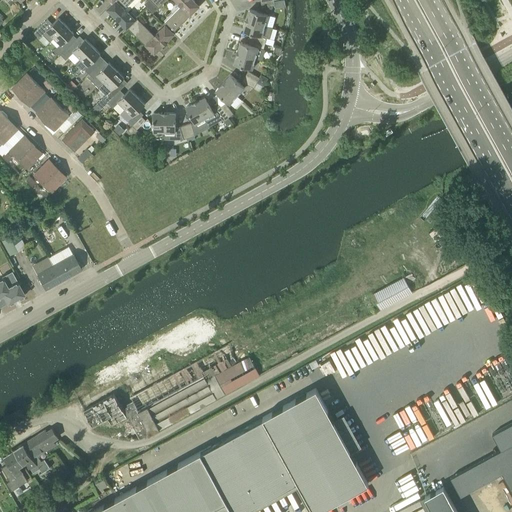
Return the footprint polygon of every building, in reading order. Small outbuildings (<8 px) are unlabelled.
[(106,9),(122,24),(126,29),(128,27),(137,18),(131,12),(129,13),(125,8),(133,0),(115,0),(112,3),(106,9)] [(173,32),(195,10),(199,6),(193,0),(175,0),(181,6),(163,23),(165,25),(173,32)] [(153,13),(158,7),(152,1),(147,6),(153,13)] [(18,5),(11,7),(13,13),(20,12),(18,5)] [(265,25),(268,15),(249,9),(246,20),(265,25)] [(50,26),(45,21),(34,32),(40,38),(43,35),(50,41),(66,25),(58,17),(50,26)] [(154,35),(137,18),(128,27),(154,54),(174,34),(173,32),(165,25),(154,35)] [(265,25),(246,20),(243,31),(254,34),(252,39),(258,41),(265,43),(267,37),(261,36),(265,25)] [(66,40),(72,34),(74,32),(66,25),(50,41),(57,47),(54,50),(59,55),(61,54),(70,45),(70,44),(66,40)] [(80,59),(93,46),(85,38),(76,47),(72,42),(70,44),(70,45),(61,54),(66,59),(73,52),(80,59)] [(258,47),(264,49),(265,43),(258,41),(252,39),(251,45),(240,42),(237,53),(255,58),(258,47)] [(100,53),(93,46),(80,59),(75,63),(82,69),(85,69),(89,73),(96,66),(92,62),(100,53)] [(252,69),(255,58),(237,53),(234,63),(252,69)] [(87,75),(99,87),(116,70),(109,62),(100,71),(96,67),(96,66),(89,73),(87,75)] [(116,70),(99,87),(106,95),(103,98),(107,102),(120,89),(119,90),(115,86),(124,77),(116,70)] [(245,76),(256,82),(259,77),(247,70),(245,76)] [(44,90),(27,73),(13,88),(23,98),(26,94),(33,101),(44,90)] [(231,74),(223,82),(237,95),(244,87),(231,74)] [(253,87),(256,82),(245,76),(242,81),(253,87)] [(53,85),(46,79),(42,83),(49,89),(53,85)] [(223,82),(215,91),(229,103),(237,95),(223,82)] [(118,102),(125,109),(137,96),(130,88),(122,97),(118,92),(120,90),(120,89),(107,102),(113,107),(118,102)] [(137,96),(125,109),(132,116),(145,104),(137,96)] [(216,110),(213,111),(205,96),(195,101),(204,118),(208,125),(221,117),(216,110)] [(68,114),(52,98),(37,112),(47,122),(45,125),(53,133),(59,127),(57,126),(68,114)] [(208,125),(204,118),(195,101),(186,107),(194,123),(191,124),(194,133),(208,125)] [(82,114),(70,102),(67,106),(66,106),(74,114),(70,117),(74,121),(82,114)] [(220,106),(228,117),(233,113),(225,103),(220,106)] [(228,117),(220,106),(215,110),(216,110),(221,117),(223,121),(228,117)] [(0,140),(2,142),(16,128),(6,118),(6,115),(2,110),(0,109),(0,140)] [(164,131),(164,112),(153,112),(153,131),(164,131)] [(183,139),(187,138),(189,137),(185,124),(179,126),(180,127),(175,127),(176,112),(164,112),(164,131),(164,139),(183,139)] [(136,129),(146,120),(142,116),(132,125),(136,129)] [(73,154),(96,133),(82,118),(60,139),(73,154)] [(185,124),(189,137),(194,136),(195,135),(194,133),(191,124),(191,123),(185,124)] [(118,124),(113,129),(120,135),(125,130),(118,124)] [(99,132),(96,136),(102,142),(106,138),(99,132)] [(18,163),(20,160),(26,167),(41,152),(31,142),(27,146),(20,139),(9,150),(15,155),(13,157),(18,163)] [(86,148),(77,157),(82,162),(91,153),(86,148)] [(11,158),(5,151),(1,155),(7,161),(11,158)] [(52,170),(45,163),(34,174),(51,191),(65,177),(55,166),(52,170)] [(29,175),(25,179),(31,185),(35,182),(29,175)] [(60,213),(57,208),(52,201),(38,212),(47,223),(60,213)] [(1,240),(9,254),(25,246),(17,231),(7,236),(5,232),(0,235),(0,236),(2,239),(1,240)] [(48,257),(53,265),(61,280),(81,269),(73,254),(65,258),(61,250),(48,257)] [(36,274),(45,289),(61,280),(53,265),(36,274)] [(0,289),(0,290),(8,304),(9,303),(10,303),(11,303),(13,303),(14,301),(13,301),(19,298),(21,298),(22,297),(23,296),(23,295),(25,295),(17,281),(7,286),(0,272),(0,289)] [(372,293),(380,308),(412,291),(404,276),(372,293)] [(442,292),(397,316),(410,341),(455,318),(442,292)] [(341,377),(390,351),(379,330),(330,356),(341,377)] [(458,421),(483,409),(470,384),(445,396),(458,421)] [(88,511),(240,511),(298,481),(315,511),(368,483),(316,388),(263,417),(263,418),(211,446),(211,445),(88,511)] [(418,406),(378,425),(385,440),(426,420),(429,425),(443,418),(431,392),(426,394),(423,389),(411,395),(413,400),(415,400),(418,406)] [(112,425),(128,416),(131,423),(124,427),(125,429),(124,429),(128,438),(131,438),(141,438),(146,435),(134,413),(132,413),(127,404),(126,404),(129,408),(123,411),(114,393),(84,409),(93,426),(108,418),(112,425)] [(511,511),(511,422),(492,434),(501,449),(450,477),(460,496),(502,473),(511,491),(511,511)] [(35,435),(46,450),(56,444),(53,440),(58,436),(52,427),(47,431),(46,429),(35,435)] [(46,450),(35,435),(23,443),(30,454),(36,464),(41,461),(43,464),(46,462),(44,459),(41,461),(38,455),(46,450)] [(23,443),(14,449),(23,464),(26,462),(30,468),(33,472),(39,468),(42,472),(49,467),(46,462),(43,464),(41,461),(36,464),(30,454),(23,443)] [(23,464),(14,449),(4,455),(20,481),(26,477),(19,466),(23,464)] [(89,475),(84,468),(72,475),(77,482),(89,475)] [(98,477),(92,480),(97,491),(107,486),(104,478),(99,481),(98,477)] [(458,511),(444,485),(425,496),(434,511),(458,511)] [(57,492),(48,496),(54,508),(63,504),(57,492)]
